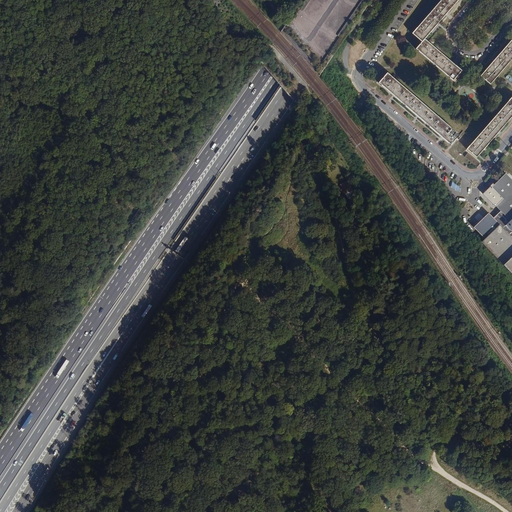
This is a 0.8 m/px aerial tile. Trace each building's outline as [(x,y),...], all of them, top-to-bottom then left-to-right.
[(441,0),(412,34),(422,42),(416,49),(453,81),(461,71),(454,65),(429,43),(425,39),(430,33),(447,13),(458,0),(441,0)] [(511,39),(492,63),(480,76),(490,84),(511,59),(511,39)] [(459,135),(387,73),(379,83),(395,97),(419,118),(442,138),(462,155),(467,149),(476,158),(482,151),(496,135),(511,116),(511,96),(474,141),(463,131),(459,135)] [(511,180),(506,174),(492,187),(491,186),(483,194),(495,206),(496,206),(499,209),(502,212),(500,214),(502,217),(500,218),(498,216),(494,219),(489,214),(482,221),(480,222),(475,228),(474,228),(485,240),(483,242),(482,243),(511,274),(511,180)] [(345,193),(352,190),(347,181),(340,185),(345,193)]
